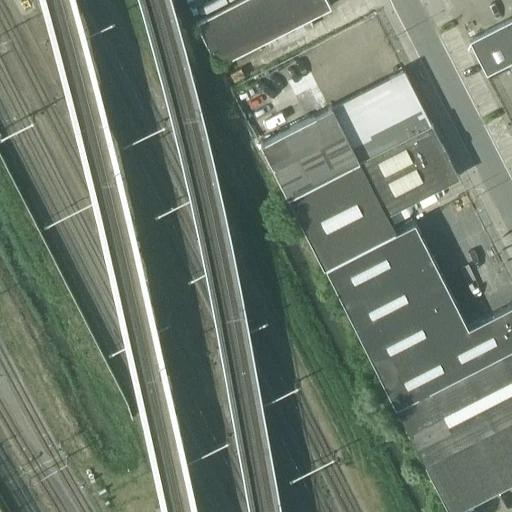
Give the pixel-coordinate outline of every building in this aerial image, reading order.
[(217,63),(330,6),(327,0),(235,0),(195,21),(217,63)] [(486,72),(511,59),(511,16),(468,39),(486,72)] [(287,194),(430,122),(403,68),(259,141),(271,163),(287,194)] [(457,175),(430,122),(287,194),(324,266),(395,230),(386,212),(457,175)] [(511,301),(467,324),(414,220),(395,230),(324,266),(395,405),(511,345),(511,301)] [(424,461),(511,416),(511,345),(395,405),(424,461)] [(511,416),(424,461),(449,511),(511,479),(511,416)] [(282,474),(277,467),(274,468),(279,476),(282,474)]
